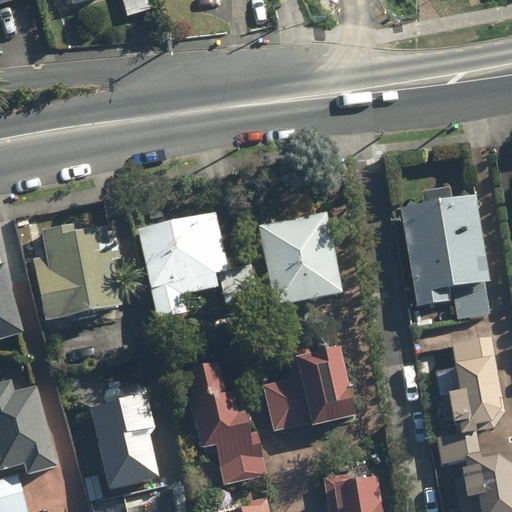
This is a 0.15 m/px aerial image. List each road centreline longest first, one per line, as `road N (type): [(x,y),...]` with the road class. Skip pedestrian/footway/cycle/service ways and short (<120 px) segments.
road 1 (secondary): [(383,89),(0,140)]
road 2 (secondary): [(511,72),(383,89)]
